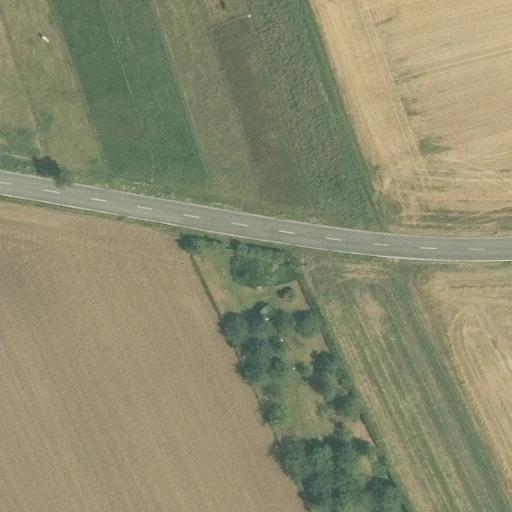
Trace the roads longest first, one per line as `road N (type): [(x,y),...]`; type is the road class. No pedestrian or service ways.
road 1 (track): [(309,0),(362,145),(400,289),(506,511)]
road 2 (secondary): [(511,249),(387,244),(0,180)]
